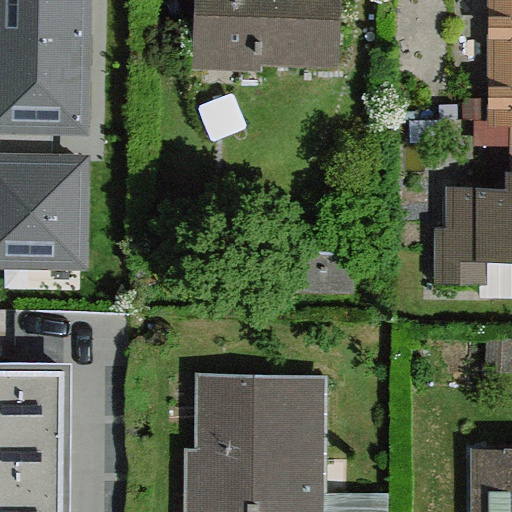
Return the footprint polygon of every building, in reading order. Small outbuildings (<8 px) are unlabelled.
[(0,0),(0,126),(83,127),(84,0),(0,0)] [(338,0),(190,0),(189,60),(337,64),(338,0)] [(511,190),(459,190),(459,233),(443,233),(443,279),(486,279),(486,265),(511,264),(511,0),(498,0),(498,124),(511,124),(511,190)] [(84,163),(0,162),(0,263),(82,265),(84,163)] [(301,257),(300,289),(352,291),(353,259),(301,257)] [(71,511),(73,364),(0,363),(0,511),(71,511)] [(327,372),(198,370),(197,445),(184,444),(182,511),(390,511),(391,490),(325,489),(327,372)] [(511,511),(511,443),(473,444),(472,511),(511,511)]
